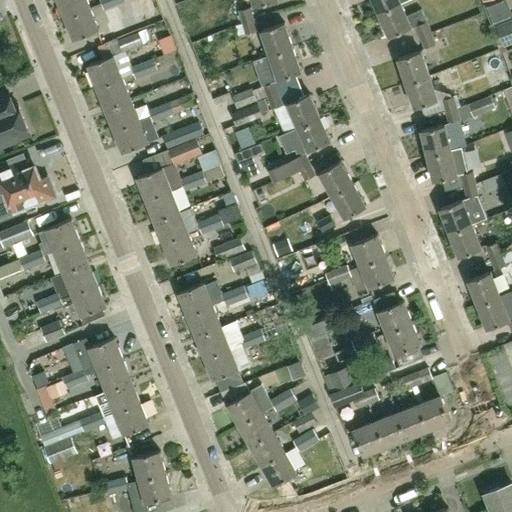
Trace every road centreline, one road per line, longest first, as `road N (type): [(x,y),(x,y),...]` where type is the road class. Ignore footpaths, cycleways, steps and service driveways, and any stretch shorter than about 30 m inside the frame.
road 1 (residential): [(23,0),(234,511)]
road 2 (residential): [(497,440),(324,0)]
road 3 (residential): [(316,511),(497,440)]
